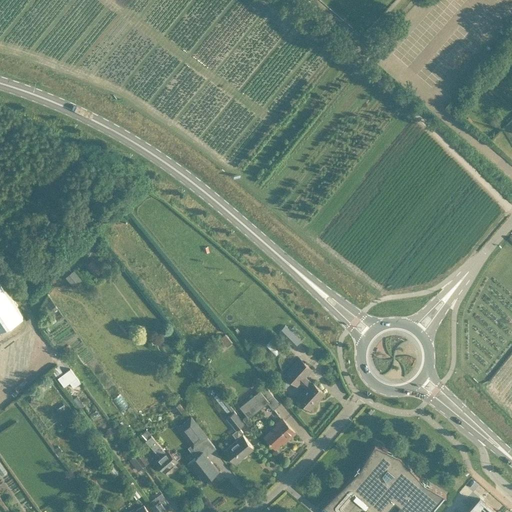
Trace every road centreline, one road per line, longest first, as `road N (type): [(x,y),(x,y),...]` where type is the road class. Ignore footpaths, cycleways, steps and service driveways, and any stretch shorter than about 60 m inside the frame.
road 1 (primary): [(0,82),(146,150),(318,290)]
road 2 (track): [(268,0),(380,82),(511,207)]
road 3 (residential): [(253,511),(351,410)]
